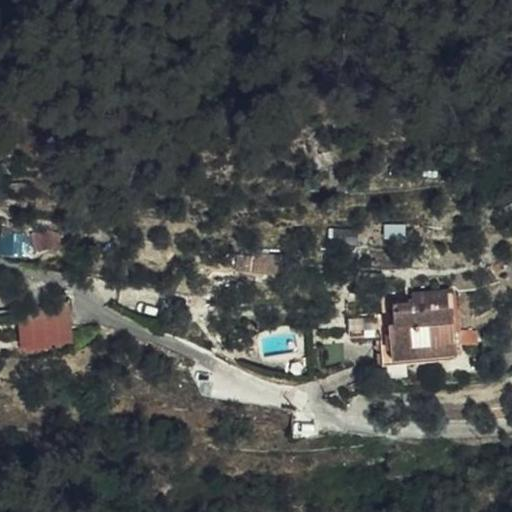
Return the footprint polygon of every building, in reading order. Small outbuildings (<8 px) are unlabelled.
[(334,113),(336,98),(321,95),(318,112),(334,113)] [(368,126),(371,109),(356,107),(354,124),(368,126)] [(21,229),(21,222),(4,222),(2,252),(26,255),(26,245),(31,245),(31,230),(21,229)] [(278,271),(278,257),(252,256),(251,270),(278,271)] [(390,335),(380,336),(383,364),(456,358),(456,346),(476,344),(476,331),(455,332),(452,291),(413,294),(414,303),(393,305),(394,325),(389,325),(390,335)] [(23,348),(76,342),(73,311),(20,317),(23,348)] [(256,344),(253,335),(241,339),(243,348),(256,344)] [(241,339),(230,343),(235,359),(245,356),(243,348),(241,339)]
